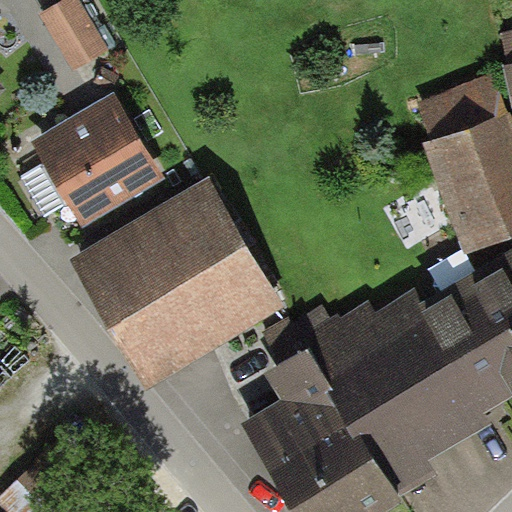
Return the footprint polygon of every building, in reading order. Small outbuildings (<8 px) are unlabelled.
[(110,50),(79,0),(64,0),(40,15),(74,72),(110,50)] [(511,32),(502,36),(511,64),(511,66),(503,69),(511,114),(511,117),(511,32)] [(446,93),(418,103),(432,143),(509,116),(494,75),(486,78),(483,71),(444,85),(446,93)] [(167,180),(115,94),(31,144),(83,231),(167,180)] [(432,143),(423,147),(465,261),(511,246),(511,117),(511,114),(509,116),(432,143)] [(210,180),(70,262),(146,392),(286,311),(210,180)] [(322,304),(294,321),(397,498),(436,475),(429,463),(492,427),(486,417),(511,401),(511,253),(424,305),(416,291),(377,313),(370,302),(341,319),(339,316),(332,320),(322,304)] [(392,511),(403,506),(397,498),(294,321),(292,317),(263,332),(281,366),(265,375),(281,402),(242,426),(292,511),(392,511)] [(92,511),(83,503),(74,511),(92,511)]
